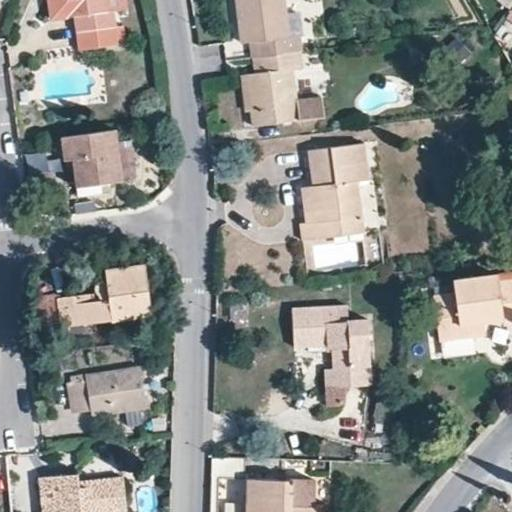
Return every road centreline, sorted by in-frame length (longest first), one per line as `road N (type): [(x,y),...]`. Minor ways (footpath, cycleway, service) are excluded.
road 1 (residential): [(197,220),(191,511)]
road 2 (residential): [(171,0),(197,220)]
road 3 (residential): [(197,220),(10,240)]
road 4 (residential): [(2,241),(13,358),(1,413)]
